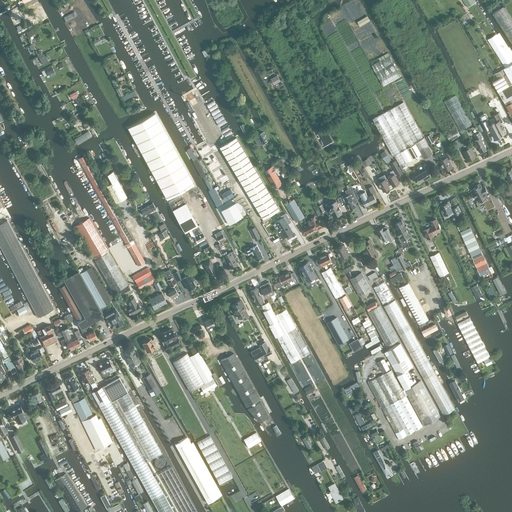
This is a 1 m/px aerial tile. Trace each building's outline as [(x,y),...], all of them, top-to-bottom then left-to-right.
[(511,19),(504,7),(492,14),(511,44),(511,19)] [(29,36),(37,32),(35,27),(26,31),(29,36)] [(511,63),(511,58),(511,57),(496,34),(488,39),(505,67),(511,63)] [(39,56),(43,64),(49,61),(46,54),(39,56)] [(384,86),(401,76),(389,55),(372,65),(384,86)] [(511,63),(505,67),(503,69),(511,83),(511,63)] [(44,76),(55,71),(52,65),(42,70),(44,76)] [(492,82),(493,83),(504,102),(505,102),(511,99),(511,98),(511,83),(503,69),(495,74),(497,79),(492,82)] [(124,98),(126,102),(136,96),(134,92),(124,98)] [(444,101),(452,116),(460,130),(472,124),(456,95),(444,101)] [(404,172),(410,169),(400,152),(415,143),(420,151),(429,146),(424,137),(423,138),(403,102),(373,119),(393,155),(394,155),(404,172)] [(487,119),(482,121),(488,132),(491,130),(491,131),(491,132),(493,134),(493,135),(494,136),(494,137),(495,138),(496,138),(497,138),(499,137),(500,136),(502,135),(504,134),(506,133),(506,132),(505,131),(504,130),(503,128),(504,128),(503,127),(503,128),(502,125),(502,124),(501,125),(500,123),(503,121),(498,112),(494,114),(497,120),(493,123),(493,122),(491,123),(492,123),(490,124),(487,119)] [(155,113),(150,116),(128,128),(167,198),(193,184),(155,113)] [(450,141),(460,136),(456,128),(446,134),(450,141)] [(89,131),(75,139),(78,144),(92,136),(89,131)] [(476,139),(474,140),(481,152),(487,150),(482,141),(483,140),(479,132),(474,135),(476,139)] [(259,136),(263,143),(268,140),(264,133),(259,136)] [(220,147),(264,219),(280,209),(236,137),(220,147)] [(456,149),(463,145),(465,144),(461,137),(453,142),(456,149)] [(47,141),(53,153),(57,151),(50,139),(47,141)] [(415,143),(400,152),(406,162),(421,154),(415,143)] [(465,149),(463,151),(468,161),(476,156),(471,146),(469,147),(467,143),(465,144),(463,145),(465,149)] [(433,153),(429,146),(420,151),(421,154),(424,158),(433,153)] [(197,159),(190,148),(187,150),(193,161),(197,159)] [(373,148),(361,156),(364,160),(375,152),(373,148)] [(387,163),(392,160),(385,150),(380,153),(387,163)] [(446,157),(439,160),(444,171),(452,167),(448,158),(452,157),(449,150),(444,153),(446,157)] [(78,159),(138,266),(145,262),(85,155),(78,159)] [(206,175),(197,160),(193,162),(202,178),(206,175)] [(398,176),(403,173),(399,166),(398,166),(395,160),(390,163),(398,176)] [(264,170),(274,187),(282,183),(272,165),(264,170)] [(421,172),(424,179),(425,180),(428,178),(427,177),(431,175),(428,171),(430,169),(428,165),(425,167),(427,169),(421,172)] [(399,182),(393,170),(390,171),(391,174),(387,176),(388,177),(392,184),(393,186),(399,182)] [(127,197),(113,171),(107,174),(112,183),(106,186),(115,203),(127,197)] [(413,174),(411,176),(413,180),(415,178),(418,183),(422,180),(422,181),(425,180),(424,179),(421,172),(414,176),(413,174)] [(213,188),(206,176),(203,178),(210,190),(213,188)] [(390,187),(389,185),(392,184),(388,177),(386,178),(385,176),(380,179),(381,181),(379,182),(384,191),(390,187)] [(483,187),(482,188),(480,185),(481,185),(480,184),(480,183),(476,185),(476,186),(472,188),(472,189),(474,192),(472,193),(474,197),(469,200),(477,215),(487,210),(495,206),(493,202),(492,200),(490,196),(488,197),(486,193),(486,192),(483,187)] [(377,197),(372,186),(369,187),(372,194),(368,196),(371,203),(373,202),(374,202),(376,201),(376,200),(375,198),(377,197)] [(214,187),(213,188),(210,190),(209,191),(217,207),(223,204),(214,187)] [(223,193),(221,194),(225,200),(227,199),(234,195),(230,189),(223,193)] [(371,203),(368,196),(365,190),(359,192),(361,196),(359,197),(362,204),(364,203),(365,206),(371,203)] [(345,196),(352,210),(353,209),(353,210),(356,208),(357,207),(352,197),(355,196),(354,192),(353,191),(349,193),(349,194),(345,196)] [(285,204),(296,222),(304,217),(294,199),(285,204)] [(329,214),(331,213),(333,217),(342,213),(336,200),(334,202),(333,200),(328,203),(330,207),(326,209),(329,214)] [(460,213),(457,206),(452,209),(450,205),(451,205),(449,201),(445,203),(440,206),(442,211),(441,211),(445,219),(449,217),(447,214),(448,214),(449,214),(453,212),(455,215),(460,213)] [(191,229),(192,228),(198,225),(185,203),(178,207),(191,229)] [(155,209),(153,204),(140,210),(143,215),(155,209)] [(282,231),(280,233),(283,238),(293,232),(287,222),(290,220),(285,213),(280,216),(281,218),(276,221),(282,231)] [(318,230),(317,227),(321,225),(319,220),(316,221),(314,216),(310,218),(310,219),(307,221),(309,225),(313,234),(317,232),(316,230),(318,230)] [(114,293),(114,292),(128,284),(89,218),(74,226),(114,293)] [(431,234),(433,233),(441,229),(438,223),(436,218),(432,221),(434,225),(424,230),(428,239),(432,237),(431,234)] [(0,223),(0,246),(38,317),(54,308),(7,220),(0,223)] [(395,224),(401,235),(398,237),(403,248),(409,245),(405,239),(410,236),(402,221),(395,224)] [(165,223),(159,226),(162,231),(168,228),(165,223)] [(205,238),(200,230),(201,229),(199,225),(198,225),(192,228),(195,234),(194,235),(197,242),(205,238)] [(309,225),(301,229),(303,232),(304,234),(305,233),(306,235),(308,234),(308,235),(313,234),(309,225)] [(252,233),(256,240),(260,238),(255,227),(253,228),(255,231),(252,233)] [(473,260),(483,255),(470,227),(460,232),(473,260)] [(379,231),(382,237),(388,234),(390,239),(392,237),(389,231),(387,232),(385,228),(379,231)] [(226,240),(221,230),(215,234),(220,243),(226,240)] [(362,247),(368,257),(373,254),(375,257),(378,255),(369,239),(366,241),(368,244),(362,247)] [(250,246),(244,249),(247,254),(252,252),(257,260),(260,258),(261,259),(262,258),(262,257),(263,257),(257,245),(251,248),(250,246)] [(335,249),(341,259),(349,255),(344,245),(335,249)] [(238,264),(234,258),(231,252),(225,255),(232,268),(238,264)] [(440,277),(449,272),(442,257),(439,252),(435,254),(430,257),(440,277)] [(323,256),(327,263),(331,261),(332,262),(335,260),(333,257),(331,258),(328,253),(323,256)] [(67,260),(64,255),(61,257),(69,271),(73,269),(69,264),(70,263),(68,260),(67,260)] [(408,268),(401,255),(396,257),(403,271),(408,268)] [(483,255),(473,260),(481,276),(491,271),(483,255)] [(177,265),(177,264),(184,261),(184,260),(181,256),(174,259),(177,265)] [(318,258),(321,263),(318,264),(319,268),(322,266),(322,265),(327,263),(323,256),(318,258)] [(401,269),(395,257),(390,259),(397,271),(401,269)] [(209,259),(202,263),(211,279),(218,275),(209,259)] [(301,269),(299,270),(300,270),(303,276),(305,275),(308,280),(311,278),(311,279),(312,278),(314,276),(316,279),(319,277),(315,271),(314,272),(308,262),(307,263),(306,262),(306,263),(305,264),(303,265),(304,265),(300,267),(301,269)] [(112,301),(100,281),(99,282),(91,267),(80,273),(104,316),(104,317),(106,316),(113,312),(108,303),(112,301)] [(132,276),(140,290),(140,291),(156,282),(148,267),(132,276)] [(335,298),(345,293),(330,267),(321,273),(335,298)] [(172,288),(167,291),(171,298),(178,294),(176,289),(178,288),(172,277),(173,277),(169,269),(166,271),(170,278),(168,280),(172,288)] [(81,329),(84,327),(104,316),(80,273),(78,271),(63,279),(66,284),(84,317),(85,318),(77,322),(81,329)] [(177,281),(182,279),(182,278),(178,271),(172,274),(177,281)] [(290,271),(285,274),(291,286),(289,281),(293,279),(296,284),(299,282),(295,274),(292,275),(290,271)] [(346,272),(359,296),(371,290),(364,277),(361,272),(353,277),(349,271),(346,272)] [(368,276),(371,281),(378,277),(375,272),(368,276)] [(390,279),(392,282),(403,276),(400,273),(390,279)] [(182,278),(188,290),(195,286),(189,274),(182,278)] [(291,286),(285,274),(280,277),(281,280),(274,284),(276,289),(284,285),(283,284),(286,282),(288,287),(291,286)] [(394,300),(381,276),(376,279),(379,284),(373,287),(384,306),(394,300)] [(497,283),(505,298),(510,295),(502,280),(497,283)] [(159,281),(154,283),(157,290),(162,288),(159,281)] [(266,297),(267,296),(270,303),(273,301),(270,295),(274,292),(269,282),(264,284),(266,287),(262,289),(266,297)] [(399,288),(419,325),(423,322),(429,319),(409,282),(403,286),(399,288)] [(77,321),(84,317),(66,284),(58,288),(77,321)] [(490,297),(496,295),(493,285),(487,287),(490,297)] [(121,297),(131,292),(128,286),(118,292),(121,297)] [(265,303),(263,299),(257,287),(251,291),(257,303),(260,301),(263,305),(263,306),(266,305),(265,304),(265,303)] [(448,293),(453,302),(456,300),(451,291),(448,293)] [(161,292),(149,298),(154,309),(167,303),(161,292)] [(343,305),(350,302),(346,295),(339,298),(343,305)] [(130,307),(126,308),(130,315),(141,309),(137,303),(134,297),(127,301),(130,307)] [(421,346),(395,299),(394,300),(384,306),(409,352),(421,373),(444,415),(455,408),(432,367),(421,346)] [(244,319),(249,316),(243,306),(244,306),(243,304),(241,300),(237,302),(238,303),(233,306),(236,312),(235,313),(237,315),(236,315),(237,316),(238,318),(238,319),(243,316),(244,318),(244,319)] [(369,311),(377,306),(375,301),(366,306),(369,311)] [(10,307),(12,311),(23,305),(21,302),(10,307)] [(368,312),(386,346),(387,346),(399,340),(380,305),(368,312)] [(20,315),(27,311),(24,306),(17,310),(20,315)] [(289,315),(286,309),(275,315),(271,307),(263,311),(270,324),(278,320),(278,321),(289,315)] [(113,312),(106,316),(113,328),(120,324),(120,322),(122,321),(120,317),(118,318),(114,311),(113,312)] [(70,313),(63,317),(67,324),(74,320),(70,313)] [(211,317),(204,321),(207,328),(212,326),(213,330),(220,327),(218,322),(215,324),(211,317)] [(349,339),(337,317),(327,323),(326,323),(338,344),(339,344),(349,339)] [(366,320),(362,322),(365,327),(371,324),(369,319),(366,320)] [(0,336),(4,345),(12,341),(3,323),(0,324),(0,336)] [(26,335),(34,330),(30,324),(22,329),(26,335)] [(203,330),(200,324),(191,329),(194,334),(199,331),(200,332),(203,330)] [(422,331),(424,336),(437,329),(435,324),(422,331)] [(44,344),(55,338),(49,325),(45,327),(48,333),(41,337),(44,344)] [(97,337),(93,329),(87,332),(84,327),(81,329),(83,334),(86,333),(89,341),(97,337)] [(301,358),(310,353),(295,327),(286,332),(301,358)] [(65,340),(66,340),(71,337),(67,328),(61,331),(62,331),(57,333),(59,337),(63,335),(65,338),(65,340)] [(163,342),(166,349),(180,343),(177,338),(177,337),(175,332),(173,332),(171,328),(161,333),(165,341),(163,342)] [(373,330),(368,333),(369,335),(371,339),(377,335),(374,332),(373,330)] [(301,358),(286,332),(277,337),(291,363),(301,358)] [(72,339),(76,347),(81,345),(78,339),(77,336),(77,337),(72,339)] [(71,350),(76,347),(72,339),(67,341),(66,340),(65,340),(65,338),(60,341),(63,346),(68,344),(71,350)] [(354,352),(363,347),(358,338),(355,340),(349,343),(353,351),(354,352)] [(145,346),(142,348),(146,356),(149,354),(151,357),(158,353),(156,349),(158,348),(155,343),(153,344),(151,339),(143,343),(145,346)] [(0,356),(1,359),(8,355),(0,340),(0,356)] [(260,352),(254,356),(255,357),(257,361),(263,357),(272,352),(270,349),(269,347),(268,348),(265,342),(260,345),(260,346),(263,351),(260,352)] [(384,352),(405,389),(403,390),(392,369),(368,383),(399,439),(423,426),(406,395),(407,395),(424,425),(440,416),(420,380),(417,383),(415,379),(413,380),(407,370),(413,366),(400,343),(384,352)] [(42,347),(39,349),(34,351),(38,359),(43,356),(41,352),(45,350),(42,347)] [(33,361),(38,359),(34,351),(31,353),(29,348),(26,350),(29,356),(30,355),(33,361)] [(124,353),(131,366),(139,362),(132,349),(124,353)] [(433,351),(440,362),(443,360),(437,349),(433,351)] [(193,354),(189,356),(204,383),(200,385),(204,392),(217,385),(213,378),(210,374),(212,374),(210,370),(207,366),(206,364),(199,351),(193,354)] [(484,360),(487,365),(493,362),(488,352),(475,358),(478,363),(484,360)] [(17,358),(14,360),(19,370),(26,366),(19,353),(16,355),(17,358)] [(187,353),(172,361),(190,391),(200,385),(204,383),(189,356),(187,353)] [(247,408),(259,421),(269,416),(234,353),(220,360),(247,408)] [(451,356),(457,368),(460,366),(454,354),(451,356)] [(10,369),(14,366),(9,357),(2,361),(3,363),(5,362),(8,367),(10,369)] [(384,358),(377,362),(383,372),(389,369),(384,358)] [(112,365),(111,364),(109,359),(98,365),(102,373),(108,370),(110,372),(116,370),(113,364),(112,365)] [(91,377),(88,370),(80,373),(85,383),(89,381),(90,384),(95,382),(92,376),(91,377)] [(144,377),(143,378),(147,384),(147,385),(148,385),(149,387),(149,388),(149,389),(150,389),(148,390),(149,392),(150,392),(158,387),(157,385),(150,374),(144,377)] [(71,391),(79,387),(73,375),(65,379),(71,391)] [(119,377),(108,383),(91,392),(124,450),(158,511),(174,511),(146,462),(161,453),(134,404),(119,377)] [(292,379),(288,382),(295,394),(299,392),(292,379)] [(450,383),(459,401),(464,399),(455,380),(450,383)] [(62,389),(58,382),(49,387),(51,391),(48,392),(52,399),(56,397),(54,393),(62,389)] [(360,387),(357,382),(344,389),(347,394),(360,387)] [(304,387),(307,393),(315,390),(312,384),(304,387)] [(41,399),(42,399),(38,392),(32,395),(36,402),(38,401),(39,403),(43,402),(41,399)] [(363,394),(356,398),(359,403),(363,401),(362,399),(365,397),(363,394)] [(299,399),(307,413),(310,411),(302,397),(299,399)] [(84,398),(72,404),(95,450),(112,442),(101,418),(98,419),(96,414),(93,416),(84,398)] [(55,405),(57,410),(68,405),(65,400),(55,405)] [(39,411),(46,407),(43,402),(36,406),(39,411)] [(62,416),(72,411),(69,405),(59,410),(62,416)] [(18,423),(30,417),(25,408),(22,409),(21,406),(11,411),(14,417),(15,416),(18,423)] [(359,412),(355,415),(360,425),(365,423),(363,420),(364,420),(362,417),(359,412)] [(0,442),(1,442),(10,437),(7,431),(6,431),(4,425),(6,424),(3,417),(0,418),(0,417),(0,442)] [(377,425),(375,422),(362,429),(364,432),(377,425)] [(379,433),(376,428),(367,433),(370,438),(379,433)] [(256,432),(243,439),(249,448),(261,441),(256,432)] [(16,434),(11,436),(18,452),(19,452),(23,450),(23,449),(24,449),(16,434)] [(210,435),(197,442),(220,484),(233,477),(229,471),(210,435)] [(313,446),(307,436),(303,439),(308,448),(313,446)] [(187,437),(175,443),(208,503),(222,495),(199,455),(193,442),(191,443),(190,441),(188,439),(187,437)] [(324,437),(320,439),(326,449),(330,447),(324,437)] [(77,449),(71,438),(68,439),(74,450),(77,449)] [(420,451),(423,449),(417,440),(414,442),(420,451)] [(387,455),(384,448),(390,446),(388,443),(381,447),(385,456),(387,455)] [(327,452),(333,463),(336,461),(330,450),(327,452)] [(387,467),(388,467),(379,450),(373,453),(382,469),(383,469),(385,474),(390,472),(387,467)] [(40,456),(43,463),(51,459),(48,452),(40,456)] [(123,464),(130,478),(133,477),(129,467),(130,467),(127,462),(123,464)] [(316,472),(321,469),(317,463),(312,466),(316,472)] [(338,465),(335,466),(341,476),(344,475),(338,465)] [(74,511),(77,511),(86,506),(66,473),(55,480),(74,511)] [(358,475),(354,477),(362,492),(366,490),(363,484),(364,484),(363,481),(361,482),(358,475)] [(346,491),(338,476),(331,479),(339,495),(346,491)] [(95,477),(91,479),(97,491),(101,489),(95,477)] [(132,481),(139,493),(143,491),(136,478),(132,481)] [(115,484),(119,493),(123,491),(118,482),(115,484)] [(281,505),(295,498),(289,488),(276,495),(277,498),(281,505)] [(106,508),(111,506),(105,493),(100,496),(106,508)] [(359,511),(361,511),(365,510),(358,496),(353,499),(359,511)] [(65,511),(70,511),(62,499),(58,501),(65,511)] [(153,511),(148,501),(143,503),(147,511),(153,511)]
